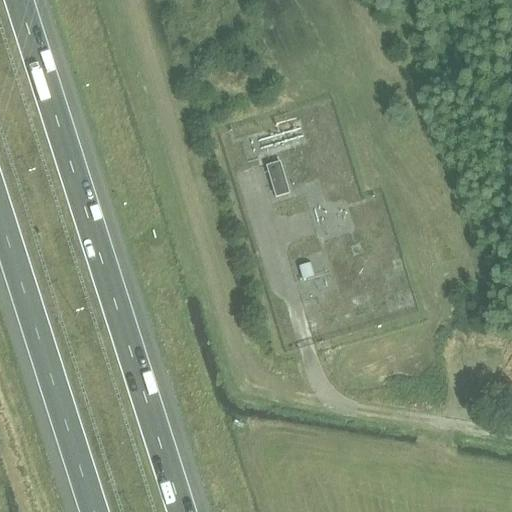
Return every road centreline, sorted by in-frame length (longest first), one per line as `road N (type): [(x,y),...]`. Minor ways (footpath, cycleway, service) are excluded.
road 1 (motorway): [(182,511),(19,0)]
road 2 (motorway): [(0,218),(93,511)]
road 3 (track): [(511,435),(349,409),(325,396),(307,348)]
